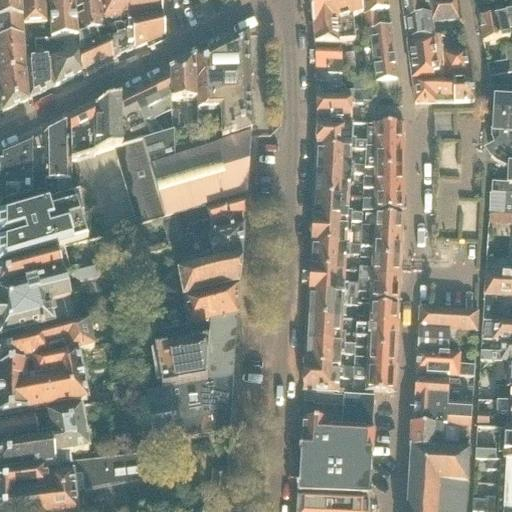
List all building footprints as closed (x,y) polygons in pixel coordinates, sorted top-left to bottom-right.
[(104,22),(100,0),(86,0),(76,1),(79,37),(105,32),(104,22)] [(162,17),(160,0),(100,0),(104,22),(130,20),(162,17)] [(317,0),(310,3),(314,50),(340,50),(354,49),(354,47),(355,47),(352,22),(363,19),(364,18),(361,0),(317,0)] [(378,32),(377,24),(376,15),(388,11),(386,0),(361,0),(364,18),(363,19),(364,36),(369,35),(378,32)] [(400,0),(401,1),(404,21),(430,18),(431,17),(428,4),(442,3),(441,0),(400,0)] [(79,55),(77,41),(73,1),(49,3),(52,42),(63,41),(64,56),(52,58),(52,59),(52,62),(79,55)] [(458,23),(455,2),(442,3),(428,4),(431,17),(430,18),(431,25),(433,25),(458,23)] [(22,5),(23,20),(23,28),(47,26),(45,3),(23,4),(22,5)] [(0,22),(23,20),(22,5),(0,5),(0,22)] [(506,23),(505,14),(501,14),(502,18),(493,20),(492,11),(477,14),(479,22),(479,23),(483,46),(509,41),(508,33),(506,23)] [(165,44),(162,17),(130,20),(131,25),(134,52),(146,47),(148,51),(165,44)] [(406,42),(429,39),(435,39),(433,25),(431,25),(430,18),(404,21),(406,42)] [(0,56),(25,55),(25,53),(23,28),(23,20),(0,22),(0,56)] [(77,41),(79,55),(81,77),(134,52),(131,25),(114,29),(117,38),(102,45),(98,36),(105,32),(79,37),(80,41),(77,41)] [(399,101),(398,84),(390,29),(378,32),(369,35),(372,58),(370,58),(370,70),(373,69),(375,86),(370,86),(370,94),(340,95),(340,99),(317,100),(317,122),(351,123),(351,108),(363,108),(363,105),(371,105),(371,101),(399,101)] [(248,36),(194,63),(196,102),(196,116),(220,115),(221,145),(252,135),(248,38),(248,36)] [(439,76),(437,57),(436,57),(435,43),(407,46),(412,83),(433,83),(433,76),(439,76)] [(314,50),(316,85),(330,86),(330,91),(341,91),(341,66),(340,50),(314,50)] [(25,53),(25,55),(27,74),(29,103),(55,90),(52,62),(52,59),(37,60),(37,52),(25,53)] [(511,75),(511,52),(505,54),(507,64),(487,68),(489,80),(511,75)] [(0,56),(0,75),(27,74),(25,55),(0,56)] [(55,90),(81,77),(79,55),(52,62),(55,90)] [(437,57),(439,76),(439,78),(446,78),(446,79),(453,79),(469,78),(469,77),(465,55),(437,57)] [(170,75),(171,104),(196,102),(194,63),(170,75)] [(29,103),(27,74),(0,75),(0,82),(3,115),(5,119),(17,114),(15,110),(29,103)] [(171,115),(171,104),(170,75),(121,100),(121,126),(140,117),(151,141),(160,138),(154,123),(171,115)] [(472,77),(469,77),(469,78),(453,79),(453,82),(453,100),(454,106),(474,105),(472,77)] [(415,106),(454,106),(453,100),(453,82),(433,83),(412,83),(415,106)] [(352,84),(353,93),(369,93),(369,83),(352,84)] [(121,100),(95,112),(94,158),(113,152),(143,143),(151,141),(140,117),(121,126),(121,100)] [(511,104),(495,104),(493,138),(493,144),(495,150),(499,155),(491,162),(495,166),(503,169),(508,171),(507,186),(490,185),(489,196),(511,197),(511,104)] [(378,128),(402,128),(400,110),(378,110),(378,128)] [(94,158),(95,112),(70,125),(70,165),(94,158)] [(178,114),(171,114),(173,130),(180,130),(178,114)] [(45,138),(45,151),(46,193),(46,200),(47,204),(71,196),(70,165),(70,125),(45,138)] [(366,153),(366,151),(366,144),(355,144),(355,142),(352,142),(352,127),(317,126),(316,152),(351,154),(355,154),(355,153),(366,153)] [(366,144),(366,151),(402,150),(402,128),(378,128),(374,128),(373,132),(367,131),(366,144)] [(164,221),(165,221),(246,197),(250,138),(174,163),(174,134),(160,138),(151,141),(143,143),(164,221)] [(45,151),(45,138),(32,143),(0,157),(0,184),(14,184),(14,180),(32,180),(32,151),(45,151)] [(136,229),(164,221),(143,143),(113,152),(136,229)] [(402,150),(366,151),(366,153),(365,170),(374,171),(374,172),(402,171),(402,150)] [(351,166),(351,154),(316,152),(315,175),(354,177),(364,178),(365,169),(354,169),(354,166),(351,166)] [(374,192),(402,192),(402,171),(374,172),(374,181),(364,181),(364,192),(374,192)] [(353,188),(354,177),(315,175),(313,199),(349,201),(349,188),(353,188)] [(0,213),(31,205),(31,190),(32,180),(14,180),(14,184),(0,184),(0,213)] [(374,192),(374,203),(363,203),(362,214),(403,214),(402,192),(374,192)] [(46,200),(46,193),(36,193),(35,203),(46,200)] [(0,270),(56,253),(87,243),(85,237),(91,236),(91,217),(81,220),(79,213),(83,212),(83,194),(80,196),(79,194),(71,196),(47,204),(0,218),(0,270)] [(244,223),(246,197),(165,221),(168,232),(179,229),(184,246),(196,243),(192,227),(209,222),(213,233),(244,223)] [(312,223),(351,225),(362,226),(362,216),(352,216),(352,214),(348,214),(349,201),(313,199),(312,223)] [(489,216),(498,217),(498,209),(490,208),(489,216)] [(362,229),(361,239),(401,241),(402,219),(374,217),(373,229),(362,229)] [(511,218),(504,218),(489,217),(488,230),(511,231),(511,277),(486,276),(484,298),(482,343),(501,344),(511,344),(511,324),(503,324),(504,306),(496,306),(496,299),(511,299),(511,218)] [(350,237),(351,225),(312,223),(311,247),(346,249),(346,248),(347,236),(350,237)] [(182,264),(185,274),(242,260),(244,230),(208,239),(212,256),(182,264)] [(372,250),(372,261),(400,262),(401,241),(361,239),(360,249),(372,250)] [(346,249),(311,247),(310,272),(345,273),(345,260),(349,261),(349,259),(360,259),(360,249),(346,248),(346,249)] [(0,296),(63,277),(56,253),(0,270),(0,296)] [(182,303),(182,304),(187,303),(239,290),(242,260),(185,274),(177,276),(183,303),(182,303)] [(359,270),(359,281),(399,284),(400,262),(372,261),(371,271),(359,270)] [(162,302),(154,267),(131,273),(138,308),(162,302)] [(63,277),(0,296),(0,343),(25,338),(25,341),(28,341),(27,337),(41,334),(42,337),(69,331),(68,326),(75,324),(70,304),(71,304),(66,284),(74,282),(75,283),(81,286),(101,281),(97,270),(74,276),(73,275),(63,277)] [(344,287),(345,273),(310,272),(308,296),(358,299),(358,295),(358,287),(344,287)] [(358,287),(358,295),(370,296),(369,303),(398,305),(399,284),(359,281),(358,287)] [(187,303),(182,304),(188,331),(189,330),(237,320),(239,290),(187,303)] [(347,308),(357,309),(358,307),(358,299),(308,296),(307,321),(342,322),(343,309),(347,310),(347,308)] [(357,309),(356,329),(396,331),(398,309),(369,307),(368,324),(361,323),(362,307),(358,307),(357,309)] [(419,312),(418,334),(450,334),(459,335),(476,336),(478,315),(419,312)] [(193,350),(155,356),(162,395),(233,381),(237,320),(189,330),(193,350)] [(342,322),(307,321),(306,345),(345,347),(345,336),(342,336),(342,322)] [(28,341),(25,341),(0,347),(0,373),(80,355),(80,356),(96,352),(89,326),(69,331),(42,337),(41,334),(27,337),(28,341)] [(355,340),(356,340),(368,341),(367,351),(395,353),(396,331),(356,329),(355,340)] [(450,334),(418,334),(417,356),(449,357),(449,346),(450,334)] [(450,334),(449,346),(458,346),(459,335),(450,334)] [(479,364),(509,365),(511,364),(511,344),(501,344),(500,355),(480,355),(480,359),(479,364)] [(345,347),(306,345),(304,370),(340,371),(341,358),(344,358),(344,359),(354,359),(355,348),(345,347)] [(394,375),(395,353),(367,351),(366,362),(354,361),(354,372),(394,375)] [(0,421),(89,405),(80,356),(80,355),(0,373),(0,421)] [(449,357),(417,356),(415,378),(459,381),(459,380),(474,381),(475,369),(460,368),(460,358),(449,357)] [(511,377),(509,377),(509,365),(479,364),(479,365),(506,366),(505,391),(497,391),(497,404),(510,405),(511,407),(511,377)] [(340,371),(304,370),(303,395),(338,397),(339,383),(365,384),(365,394),(393,396),(394,375),(354,372),(340,371)] [(162,395),(146,398),(146,399),(154,448),(229,438),(233,381),(162,395)] [(415,382),(415,404),(472,408),(472,406),(459,406),(448,405),(449,393),(460,393),(460,385),(415,382)] [(146,399),(146,398),(144,383),(111,389),(112,393),(96,396),(98,407),(146,399)] [(345,411),(345,397),(338,397),(303,395),(303,405),(310,405),(310,409),(345,411)] [(298,487),(297,497),(333,499),(368,500),(372,433),(374,400),(345,397),(345,411),(345,431),(331,431),(331,423),(302,421),(301,433),(299,460),(301,460),(299,487),(298,487)] [(459,406),(472,406),(473,398),(459,397),(459,406)] [(472,408),(415,404),(413,428),(447,430),(471,431),(472,408)] [(510,405),(497,404),(496,417),(510,418),(509,428),(511,428),(511,407),(510,405)] [(50,442),(38,444),(0,450),(0,476),(56,469),(55,468),(54,460),(90,454),(87,433),(83,410),(45,417),(48,433),(50,442)] [(488,427),(489,417),(477,417),(477,427),(488,427)] [(0,450),(38,444),(37,433),(35,421),(0,426),(0,450)] [(411,451),(442,452),(469,454),(470,446),(446,445),(447,430),(413,428),(412,428),(411,451)] [(511,431),(504,431),(504,433),(499,433),(498,455),(475,454),(475,463),(511,464),(511,431)] [(411,450),(407,511),(465,511),(469,454),(442,452),(411,451),(411,450)] [(0,511),(78,511),(74,483),(74,479),(81,478),(83,496),(149,482),(147,457),(55,468),(56,469),(0,476),(0,511)] [(511,490),(511,464),(475,463),(475,465),(486,465),(486,475),(500,475),(499,490),(511,490)] [(210,511),(224,511),(227,472),(213,473),(210,511)] [(511,511),(511,490),(499,490),(498,503),(485,502),(485,503),(472,503),(471,511),(511,511)] [(297,497),(296,511),(332,511),(333,499),(297,497)] [(333,499),(332,511),(367,511),(368,500),(333,499)]
